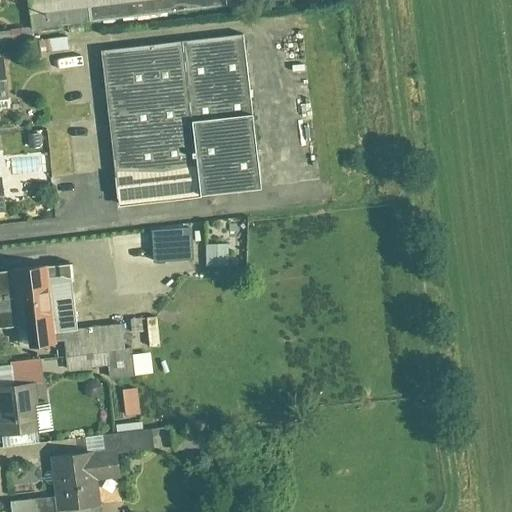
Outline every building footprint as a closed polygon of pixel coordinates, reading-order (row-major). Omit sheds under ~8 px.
[(20,0),(22,10),(93,0),(20,0)] [(110,191),(255,175),(238,17),(93,33),(110,191)] [(105,364),(131,360),(121,297),(72,304),(63,241),(0,250),(0,314),(14,312),(17,331),(58,325),(63,355),(103,349),(105,364)] [(225,242),(201,243),(202,264),(226,262),(225,242)] [(140,317),(145,343),(158,341),(153,315),(140,317)] [(0,426),(45,420),(33,342),(0,347),(0,426)] [(137,411),(132,385),(116,388),(121,414),(137,411)] [(0,485),(0,511),(80,511),(103,509),(97,474),(114,472),(109,440),(147,435),(145,418),(91,426),(93,436),(39,444),(44,479),(0,485)]
